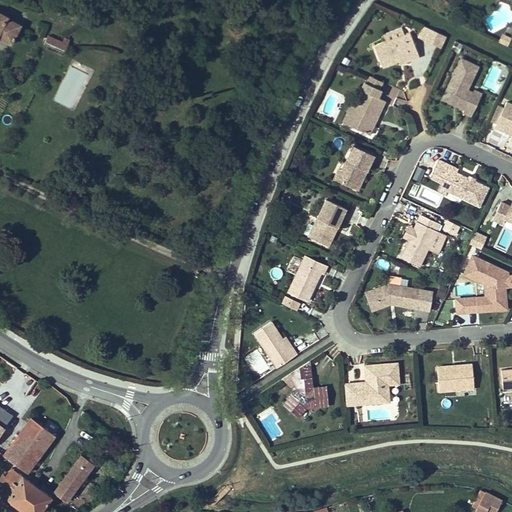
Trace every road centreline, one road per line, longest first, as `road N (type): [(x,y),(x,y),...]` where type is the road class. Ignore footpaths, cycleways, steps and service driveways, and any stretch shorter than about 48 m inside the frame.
road 1 (residential): [(511,170),(439,136),(418,149),(338,308),(355,343),(511,332)]
road 2 (tertiary): [(202,415),(227,272),(293,109),(355,0)]
road 3 (unknown): [(227,272),(0,169)]
road 4 (residential): [(163,416),(0,335)]
